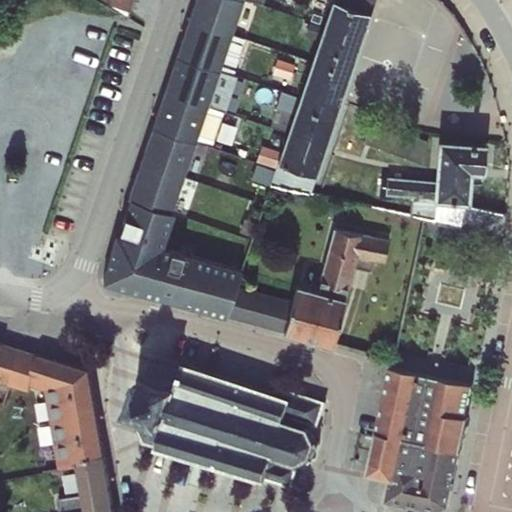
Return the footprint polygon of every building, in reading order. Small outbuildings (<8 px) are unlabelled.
[(100,0),(100,1),(127,16),(132,0),(100,0)] [(194,0),(192,9),(234,23),(241,0),(194,0)] [(277,162),(316,174),(370,12),(349,5),(333,0),(331,0),(281,151),(277,162)] [(325,20),(331,0),(311,0),(307,12),(325,20)] [(333,0),(349,5),(370,12),(374,0),(333,0)] [(177,54),(219,69),(231,34),(234,23),(192,9),(177,54)] [(33,46),(10,27),(0,38),(0,75),(4,79),(33,46)] [(219,69),(234,73),(246,39),(231,34),(219,69)] [(164,90),(207,104),(219,69),(177,54),(164,90)] [(219,69),(207,104),(224,111),(237,74),(234,73),(219,69)] [(152,125),(195,140),(207,104),(164,90),(152,125)] [(207,104),(195,140),(213,144),(224,111),(207,104)] [(372,120),(364,142),(419,162),(428,141),(372,120)] [(140,161),(182,176),(195,140),(152,125),(140,161)] [(433,197),(436,197),(442,197),(467,199),(469,168),(482,169),(484,144),(437,141),(434,181),(433,197)] [(316,174),(277,162),(281,151),(261,145),(256,161),(274,167),(269,183),(311,193),(316,174)] [(131,198),(170,212),(182,176),(140,161),(128,198),(131,198)] [(433,197),(434,181),(386,176),(385,194),(411,197),(410,213),(436,219),(436,197),(433,197)] [(436,197),(436,219),(461,223),(466,202),(442,197),(436,197)] [(170,212),(131,198),(119,235),(116,234),(103,281),(160,296),(161,292),(178,297),(177,301),(225,315),(233,291),(240,269),(162,245),(172,212),(170,212)] [(466,202),(461,223),(504,233),(506,211),(466,202)] [(385,260),(390,239),(331,226),(321,266),(319,275),(349,282),(355,253),(385,260)] [(299,284),(317,289),(319,275),(321,266),(305,261),(299,284)] [(290,306),(284,331),(333,344),(345,297),(317,289),(299,284),(296,283),(290,306)] [(233,291),(225,315),(241,319),(247,295),(233,291)] [(247,295),(241,319),(255,323),(261,299),(247,295)] [(261,299),(255,323),(268,326),(274,302),(261,299)] [(274,302),(268,326),(284,331),(290,306),(274,302)] [(7,345),(0,368),(0,385),(29,394),(32,385),(42,356),(7,345)] [(42,356),(32,385),(46,390),(59,469),(78,466),(105,460),(90,370),(42,356)] [(134,404),(132,413),(142,416),(138,429),(145,442),(158,446),(157,448),(266,481),(267,478),(291,485),(297,468),(301,467),(300,464),(309,460),(312,462),(315,458),(313,456),(316,445),(319,445),(319,440),(316,440),(310,428),(312,426),(310,424),(311,422),(318,425),(325,402),(288,390),(286,397),(185,364),(184,366),(158,357),(151,379),(143,376),(141,385),(142,385),(136,405),(134,404)] [(391,367),(376,433),(379,433),(458,451),(460,451),(468,417),(465,417),(472,384),(391,367)] [(458,451),(379,433),(369,474),(391,478),(388,500),(422,509),(422,507),(438,511),(448,504),(458,451)] [(78,511),(114,511),(106,463),(79,469),(82,511),(78,511)]
